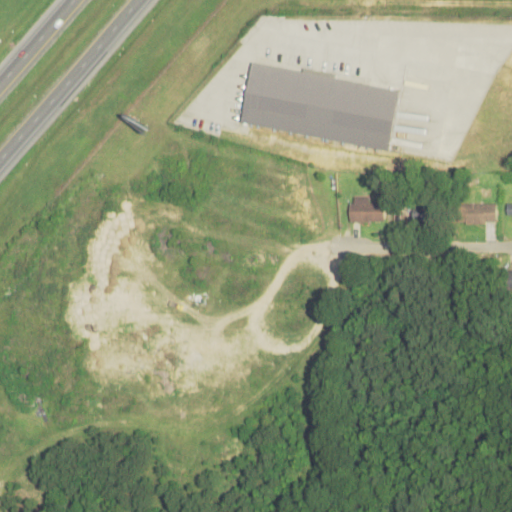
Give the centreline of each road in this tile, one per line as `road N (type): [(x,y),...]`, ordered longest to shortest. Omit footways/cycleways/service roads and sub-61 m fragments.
road 1 (motorway): [(0,151),(130,0)]
road 2 (residential): [(511,242),(357,245)]
